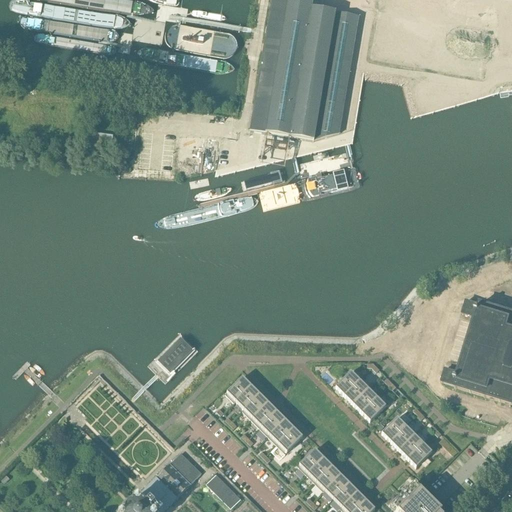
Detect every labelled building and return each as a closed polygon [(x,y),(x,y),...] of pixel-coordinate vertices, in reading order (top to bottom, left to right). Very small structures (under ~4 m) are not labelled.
[(100,0),(0,0),(0,3),(145,28),(148,8),(100,0)] [(338,136),(341,117),(347,85),(358,19),(317,12),(316,11),(318,0),(271,0),(268,20),(249,132),(313,143),(338,136)] [(0,4),(0,21),(128,44),(131,27),(0,4)] [(0,23),(0,39),(105,58),(108,42),(0,23)] [(156,31),(151,59),(237,74),(242,46),(156,31)] [(0,40),(0,52),(89,68),(91,56),(0,40)] [(120,55),(117,73),(234,94),(237,76),(120,55)] [(113,137),(85,133),(82,153),(110,157),(113,137)] [(379,143),(283,175),(290,195),(387,163),(379,143)] [(454,389),(495,401),(511,406),(511,314),(480,305),(479,306),(466,302),(462,315),(475,319),(458,375),(445,371),(441,384),(455,388),(454,389)] [(158,364),(169,374),(191,351),(179,341),(158,364)] [(340,384),(335,390),(343,398),(361,381),(352,373),(345,380),(344,379),(340,383),(340,384)] [(226,395),(224,397),(233,405),(235,404),(250,388),(242,379),(236,385),(235,384),(231,389),(232,389),(226,395)] [(361,381),(343,398),(352,407),(368,391),(360,383),(361,382),(361,381)] [(250,388),(235,404),(243,412),(259,397),(250,388)] [(368,391),(352,407),(361,416),(376,400),(368,391)] [(243,412),(242,414),(250,422),(252,421),(267,405),(259,397),(243,412)] [(376,400),(361,416),(369,424),(376,418),(376,419),(380,415),(379,414),(385,409),(376,400)] [(252,421),(250,422),(259,431),(260,429),(276,414),(267,405),(252,421)] [(260,429),(259,431),(267,439),(269,437),(284,422),(276,414),(260,429)] [(386,430),(381,436),(389,444),(407,427),(398,418),(391,426),(390,425),(386,429),(386,430)] [(269,437),(267,439),(276,448),(277,446),(293,431),(284,422),(269,437)] [(407,427),(389,444),(398,453),(414,437),(415,436),(407,427)] [(277,446),(276,448),(285,457),(286,455),(292,449),(293,450),(297,446),(296,445),(302,439),(293,431),(277,446)] [(414,437),(398,453),(407,462),(422,446),(414,437)] [(422,446),(407,462),(415,470),(421,465),(422,465),(426,461),(426,460),(431,455),(433,453),(424,444),(422,446)] [(299,467),(297,469),(306,478),(307,476),(323,460),(314,452),(309,457),(308,457),(304,460),(305,461),(299,467)] [(165,511),(176,501),(177,500),(189,488),(201,476),(181,455),(169,467),(168,467),(168,468),(165,471),(164,472),(161,475),(160,476),(157,479),(156,480),(148,488),(147,488),(144,490),(144,492),(137,500),(136,500),(131,505),(132,505),(125,511),(165,511)] [(307,476),(306,478),(314,486),(316,484),(331,469),(323,460),(307,476)] [(316,484),(314,486),(323,495),(325,493),(340,478),(331,469),(316,484)] [(230,511),(235,506),(240,502),(216,477),(206,487),(230,511)] [(340,478),(325,493),(333,501),(348,486),(340,478)] [(438,511),(411,485),(389,507),(393,511),(438,511)] [(348,486),(333,501),(333,502),(341,510),(357,494),(348,486)] [(341,510),(339,511),(356,511),(365,503),(357,494),(341,510)] [(365,503),(356,511),(373,511),(374,511),(365,503)]
